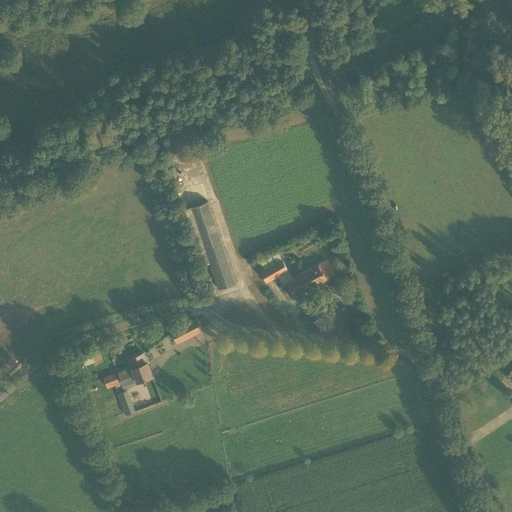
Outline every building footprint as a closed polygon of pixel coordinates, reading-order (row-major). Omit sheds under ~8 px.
[(218,288),(235,282),(207,201),(191,207),(218,288)] [(340,265),(346,263),(343,248),(336,250),(340,265)] [(267,281),(287,271),(281,259),(264,268),(261,270),(267,281)] [(295,296),(325,278),(331,275),(323,261),(287,282),(295,296)] [(177,342),(193,334),(202,329),(196,317),(171,330),(177,342)] [(91,350),(81,354),(84,363),(85,365),(95,361),(91,350)] [(147,361),(143,352),(129,358),(132,366),(124,369),(123,369),(123,370),(118,371),(121,380),(123,385),(152,375),(147,361)] [(115,372),(103,376),(104,378),(106,385),(107,387),(115,384),(119,382),(115,372)] [(119,393),(126,414),(137,411),(130,389),(119,393)]
